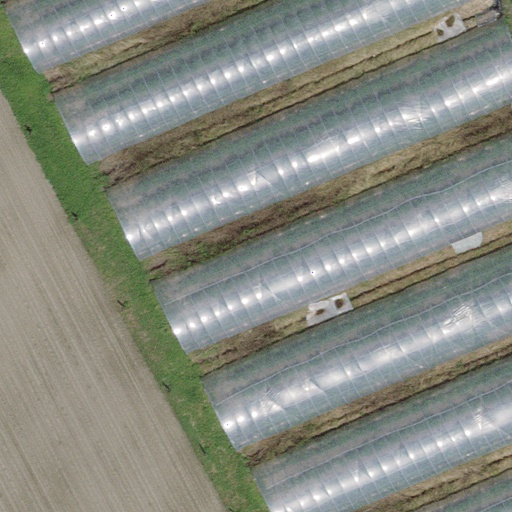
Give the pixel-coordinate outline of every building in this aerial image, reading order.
[(40,70),(219,0),(21,0),(14,3),(40,70)] [(304,0),(64,93),(89,157),(492,0),(304,0)] [(511,33),(116,188),(142,255),(511,110),(511,33)] [(187,344),(511,228),(511,154),(163,277),(187,344)] [(511,267),(211,368),(234,436),(511,343),(511,267)] [(282,511),(344,511),(511,447),(511,372),(265,468),(282,511)] [(511,511),(511,483),(433,511),(511,511)]
